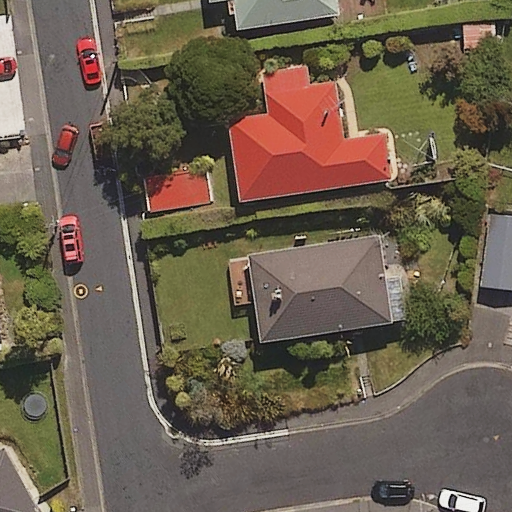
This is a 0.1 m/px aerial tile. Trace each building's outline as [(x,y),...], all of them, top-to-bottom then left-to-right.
[(212,0),(215,11),(234,8),(240,41),(341,23),(337,0),(212,0)] [(23,68),(0,69),(0,95),(24,94),(23,68)] [(308,96),(305,76),(264,82),(271,128),(233,134),(245,213),(393,190),(386,144),(345,150),(336,91),(308,96)] [(511,220),(491,218),(483,294),(511,296),(511,220)] [(388,286),(381,245),(253,265),(266,352),(408,331),(401,284),(388,286)] [(0,352),(13,351),(6,288),(0,288),(0,352)] [(0,511),(40,511),(8,455),(0,459),(0,511)]
